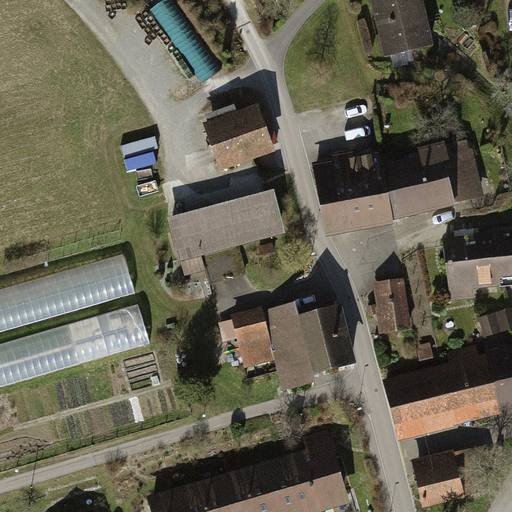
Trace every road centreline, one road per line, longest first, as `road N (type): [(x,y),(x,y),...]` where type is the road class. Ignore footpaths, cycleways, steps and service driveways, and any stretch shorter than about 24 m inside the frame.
road 1 (residential): [(372,380),(263,61),(313,0)]
road 2 (unclassified): [(0,486),(372,380)]
road 3 (track): [(263,61),(187,109),(167,112),(95,20),(69,0)]
road 4 (residential): [(407,511),(372,380)]
